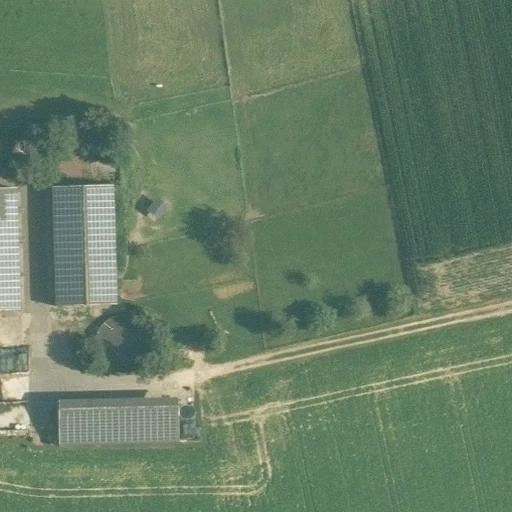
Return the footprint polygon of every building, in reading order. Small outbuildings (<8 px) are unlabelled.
[(116,306),(113,187),(53,188),(56,308),(116,306)] [(14,189),(0,189),(0,311),(17,311),(14,189)] [(152,351),(152,339),(147,328),(138,320),(126,316),(114,318),(103,324),(96,334),(94,346),(97,358),(104,368),(115,374),(127,375),(139,371),(148,362),(152,351)] [(0,344),(0,370),(26,371),(27,345),(0,344)] [(2,401),(2,371),(0,371),(0,431),(29,432),(29,401),(2,401)] [(178,407),(58,410),(59,446),(178,443),(178,407)]
